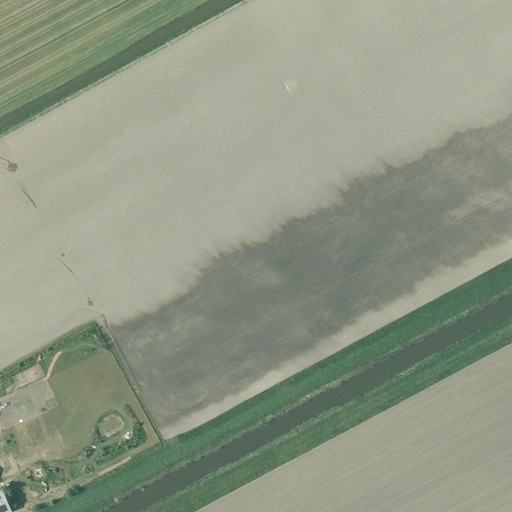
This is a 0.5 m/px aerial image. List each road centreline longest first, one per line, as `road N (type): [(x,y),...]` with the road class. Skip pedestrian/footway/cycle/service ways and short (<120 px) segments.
road 1 (track): [(511,274),(65,511)]
road 2 (track): [(511,326),(164,511)]
